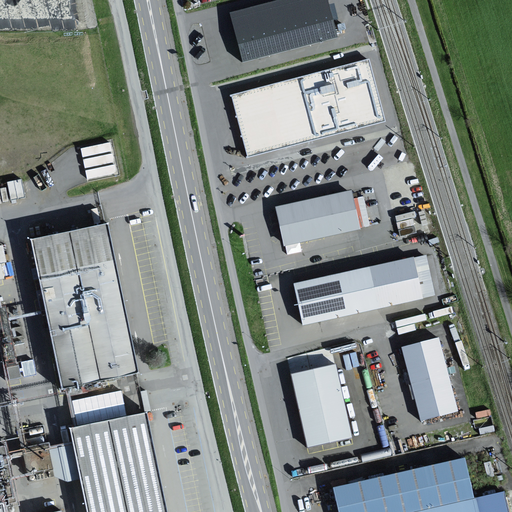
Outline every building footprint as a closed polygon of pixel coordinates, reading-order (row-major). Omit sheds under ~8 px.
[(325,0),(284,0),(233,13),(245,61),(336,37),(325,0)] [(367,60),(229,96),(245,159),(383,122),(367,60)] [(355,229),(347,193),(311,201),(319,237),(355,229)] [(275,209),(282,245),(319,237),(311,201),(275,209)] [(107,220),(31,237),(64,386),(140,369),(107,220)] [(422,258),(293,287),(301,324),(430,295),(422,258)] [(435,341),(401,350),(410,384),(444,375),(435,341)] [(332,367),(290,376),(306,445),(347,436),(332,367)] [(420,419),(454,410),(444,375),(410,384),(420,419)] [(169,511),(148,409),(72,425),(90,511),(169,511)] [(11,511),(0,447),(0,511),(11,511)] [(470,511),(468,503),(458,462),(331,493),(335,511),(470,511)] [(470,511),(504,511),(500,495),(468,503),(470,511)]
